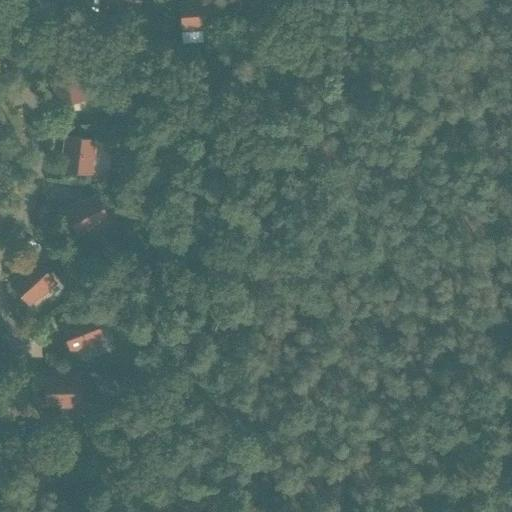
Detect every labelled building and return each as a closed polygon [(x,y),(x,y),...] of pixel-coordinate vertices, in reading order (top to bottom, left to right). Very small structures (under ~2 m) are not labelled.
[(134,13),(137,13),(138,0),(103,0),(103,9),(118,11),(117,13),(133,15),(134,13)] [(210,0),(179,3),(181,30),(196,29),(196,31),(212,30),(212,28),(215,27),(213,0),(210,0)] [(50,89),(50,91),(53,90),(56,105),(84,100),(83,96),(85,96),(82,81),(84,81),(84,80),(80,81),(77,66),(50,71),(53,89),(50,89)] [(60,154),(60,156),(64,156),(62,171),(89,174),(90,171),(92,171),(93,157),(95,157),(95,155),(92,155),(93,140),(66,137),(64,155),(60,154)] [(80,203),(64,211),(76,236),(90,229),(92,232),(93,232),(92,230),(105,224),(104,222),(107,220),(95,195),(81,202),(80,199),(78,200),(80,203)] [(24,272),(22,269),(21,270),(23,273),(10,285),(29,305),(40,295),(42,298),(43,297),(42,296),(53,286),(51,284),(54,282),(35,262),(24,272)] [(78,319),(76,316),(75,317),(77,320),(60,326),(70,352),(84,347),(85,350),(87,350),(86,348),(100,343),(99,341),(102,340),(92,314),(78,319)] [(62,378),(62,375),(61,375),(61,378),(43,379),(44,407),(59,406),(59,410),(60,410),(60,408),(75,408),(75,406),(79,406),(78,378),(62,378)] [(28,439),(27,439),(28,443),(13,447),(20,474),(23,473),(24,475),(38,471),(38,473),(40,472),(39,469),(53,465),(46,438),(29,443),(28,439)]
